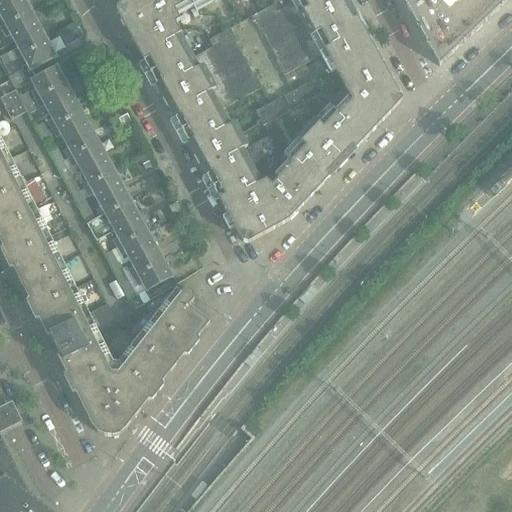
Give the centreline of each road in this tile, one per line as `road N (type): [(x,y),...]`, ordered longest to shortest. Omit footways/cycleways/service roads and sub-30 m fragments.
road 1 (residential): [(268,301),(234,269),(80,0)]
road 2 (residential): [(268,301),(437,116)]
road 3 (residential): [(115,497),(268,301)]
road 4 (residential): [(115,497),(85,472),(0,299)]
road 5 (residential): [(375,0),(437,116)]
